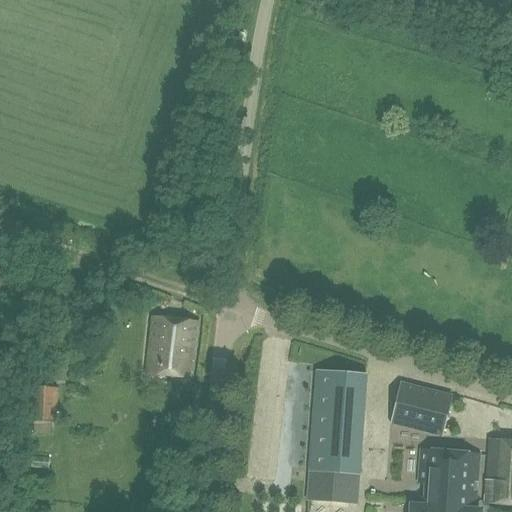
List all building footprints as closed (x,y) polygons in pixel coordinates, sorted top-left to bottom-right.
[(0,297),(5,298),(11,265),(0,263),(0,297)] [(200,325),(154,321),(148,377),(194,381),(200,325)] [(442,435),(451,396),(401,384),(391,423),(401,425),(404,414),(434,422),(431,432),(442,435)] [(56,422),(57,388),(31,387),(30,421),(33,421),(33,434),(51,435),(51,421),(56,422)] [(316,431),(313,471),(360,474),(363,434),(316,431)] [(487,504),(511,505),(511,441),(490,441),(487,504)] [(412,511),(476,511),(480,458),(422,454),(418,510),(412,509),(412,511)] [(313,471),(310,501),(358,504),(360,474),(313,471)]
